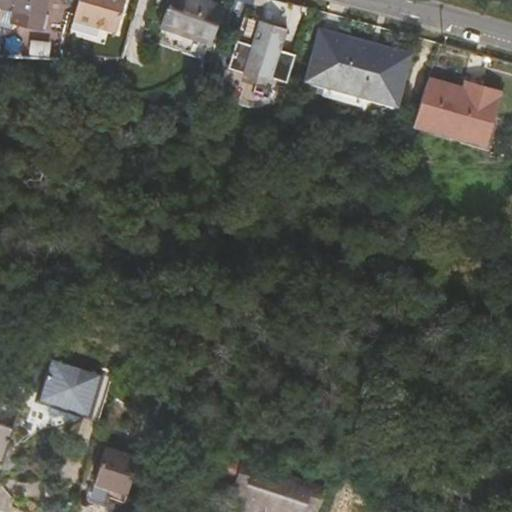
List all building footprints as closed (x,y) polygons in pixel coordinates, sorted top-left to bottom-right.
[(34,28),(42,0),(0,0),(0,23),(8,26),(16,22),(34,28)] [(75,0),(70,16),(114,30),(123,0),(75,0)] [(172,0),(159,40),(204,56),(221,4),(208,0),(172,0)] [(259,19),(252,43),(238,40),(229,68),(286,84),(296,53),(281,49),(288,27),(259,19)] [(408,55),(322,31),(309,79),(395,103),(408,55)] [(465,88),(428,77),(414,123),(484,144),(500,93),(474,85),(471,96),(463,93),(465,88)] [(463,93),(471,96),(474,85),(466,83),(465,88),(463,93)] [(39,410),(86,424),(99,384),(52,369),(39,410)] [(13,439),(0,434),(0,472),(2,473),(13,439)] [(136,466),(90,453),(78,490),(125,503),(136,466)] [(238,471),(207,459),(203,470),(217,475),(214,485),(228,492),(238,471)] [(234,493),(246,497),(241,511),(280,511),(291,479),(243,464),(234,493)] [(203,470),(199,479),(214,485),(217,475),(203,470)] [(319,511),(327,490),(291,479),(280,511),(319,511)]
